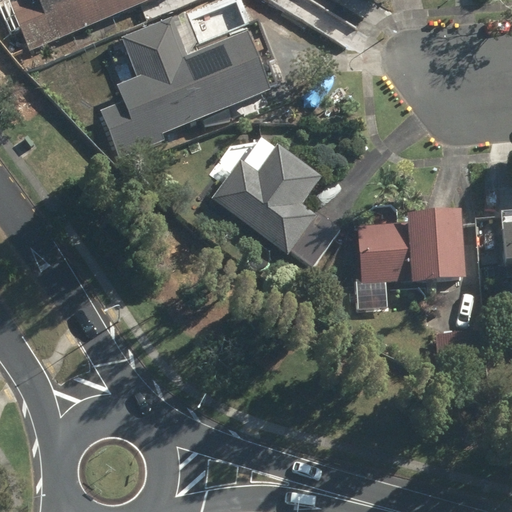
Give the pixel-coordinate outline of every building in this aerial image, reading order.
[(162,0),(21,0),(10,5),(31,55),(162,0)] [(275,94),(252,36),(191,60),(176,20),(123,41),(140,82),(120,89),(126,104),(104,113),(124,164),(170,145),(166,136),(275,94)] [(305,209),(327,179),(281,146),(260,175),(241,161),(212,202),(290,259),(294,254),(316,270),(345,230),(324,215),(320,219),(305,209)] [(411,216),(412,225),(360,228),(364,286),(417,283),(417,287),(472,283),(467,213),(411,216)] [(486,374),(484,333),(438,336),(441,377),(486,374)]
